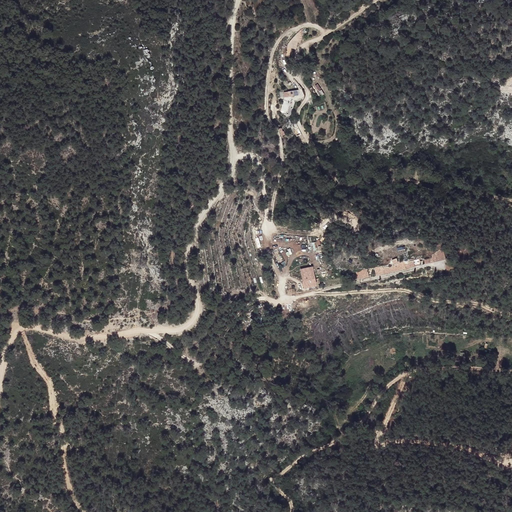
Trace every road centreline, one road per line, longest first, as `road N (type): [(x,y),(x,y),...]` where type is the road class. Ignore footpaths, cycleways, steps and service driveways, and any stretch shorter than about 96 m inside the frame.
road 1 (track): [(0,387),(4,355),(19,329),(97,338),(176,331),(192,321),(198,301),(187,259),(194,232),(232,169),(236,0)]
road 2 (track): [(511,373),(430,365),(402,375),(349,434),(305,454),(275,481),(292,511)]
road 3 (track): [(267,215),(283,164),(265,101),(275,45),(291,29),(344,25),(380,0)]
road 4 (track): [(300,81),(308,91),(296,119),(337,180),(511,200)]
road 5 (track): [(286,296),(409,291),(511,318)]
road 6 (residential): [(146,331),(210,364),(234,353),(256,312),(286,296)]
road 7 (track): [(286,296),(263,239),(258,160),(232,160)]
